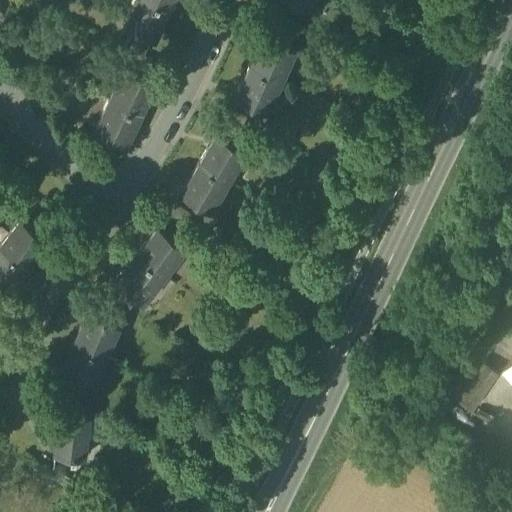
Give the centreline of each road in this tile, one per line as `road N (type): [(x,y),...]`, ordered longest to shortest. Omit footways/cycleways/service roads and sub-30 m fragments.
road 1 (secondary): [(511,17),(268,511)]
road 2 (residential): [(113,209),(182,104),(231,0)]
road 3 (residential): [(0,362),(113,209)]
road 4 (residential): [(113,209),(0,89)]
